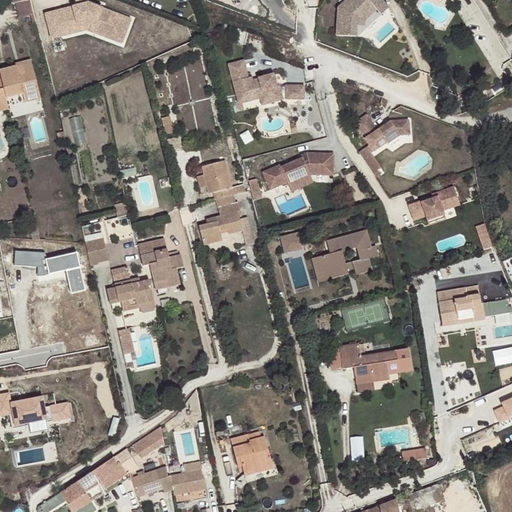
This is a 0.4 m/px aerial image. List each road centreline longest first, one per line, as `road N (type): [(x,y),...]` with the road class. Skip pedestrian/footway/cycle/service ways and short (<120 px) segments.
road 1 (unclassified): [(306,13),(308,60),(436,111),(511,115)]
road 2 (residential): [(216,353),(216,369),(31,498),(34,511)]
